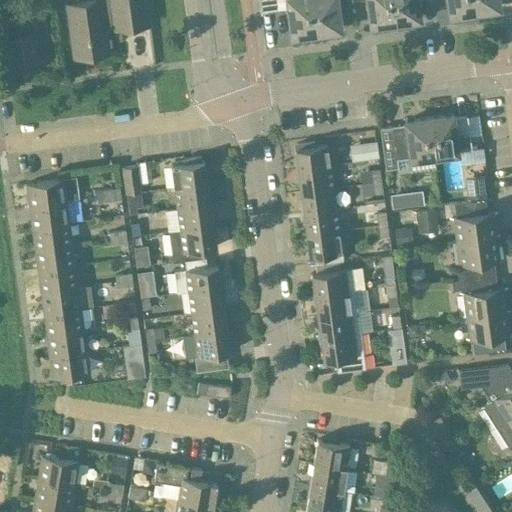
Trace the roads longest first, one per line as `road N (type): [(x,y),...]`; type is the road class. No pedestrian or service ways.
road 1 (residential): [(277,402),(281,382),(249,144),(229,104)]
road 2 (residential): [(229,104),(509,63)]
road 3 (residential): [(271,436),(35,402)]
road 4 (residential): [(6,145),(178,121),(229,104)]
